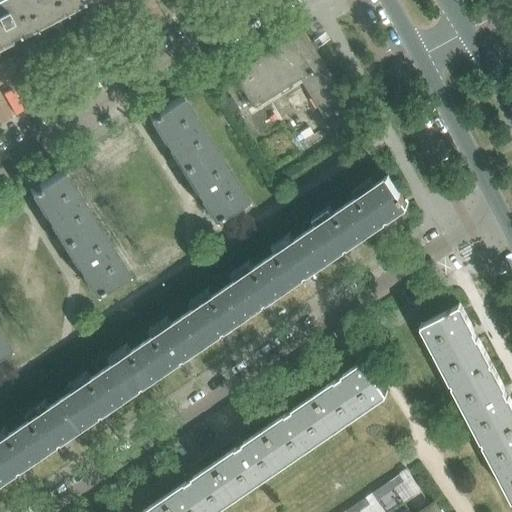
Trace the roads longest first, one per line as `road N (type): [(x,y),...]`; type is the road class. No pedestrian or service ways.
road 1 (residential): [(495,206),(47,511)]
road 2 (residential): [(271,0),(0,172)]
road 3 (secondary): [(385,0),(495,206)]
road 4 (secondary): [(511,112),(454,0)]
